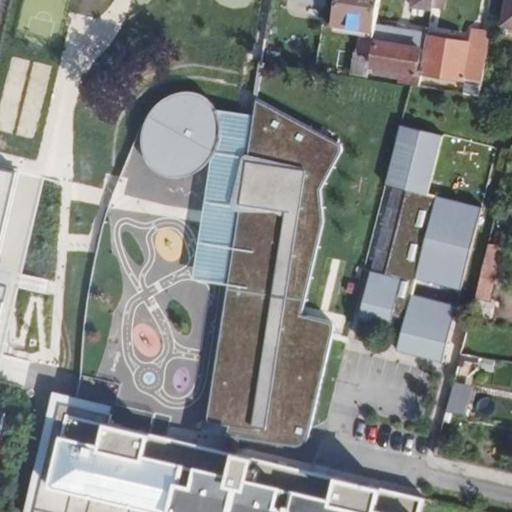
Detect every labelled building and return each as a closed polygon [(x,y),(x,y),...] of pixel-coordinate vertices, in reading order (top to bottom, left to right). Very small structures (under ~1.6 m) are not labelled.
[(375,31),(379,0),(338,0),(334,25),(375,31)] [(412,0),(411,7),(432,11),(433,0),(412,0)] [(511,24),(511,0),(506,0),(502,23),(511,24)] [(402,81),(420,84),(421,73),(418,72),(424,32),(380,24),(372,65),(403,70),(402,81)] [(466,81),(482,84),(491,31),(473,28),(470,41),(428,33),(421,73),(466,81)] [(368,74),(371,55),(354,52),(351,70),(368,74)] [(204,424),(203,437),(308,450),(336,325),(302,316),(324,223),(321,188),(344,147),(257,98),(254,116),(228,285),(204,424)] [(195,281),(228,285),(254,116),(220,111),(220,122),(223,135),(219,150),(213,160),(195,281)] [(390,324),(393,315),(405,318),(397,349),(443,361),(457,304),(416,293),(419,278),(461,289),(482,206),(430,193),(445,134),(401,123),(386,183),(406,188),(385,273),(371,269),(359,316),(390,324)] [(0,248),(18,171),(0,166),(0,328),(10,283),(0,280),(0,248)] [(489,243),(476,296),(490,299),(502,246),(489,243)] [(469,321),(462,352),(476,355),(481,339),(492,341),(495,326),(469,321)] [(454,383),(447,412),(463,414),(470,388),(454,383)] [(113,406),(61,395),(58,415),(34,511),(422,511),(426,496),(110,425),(113,406)]
